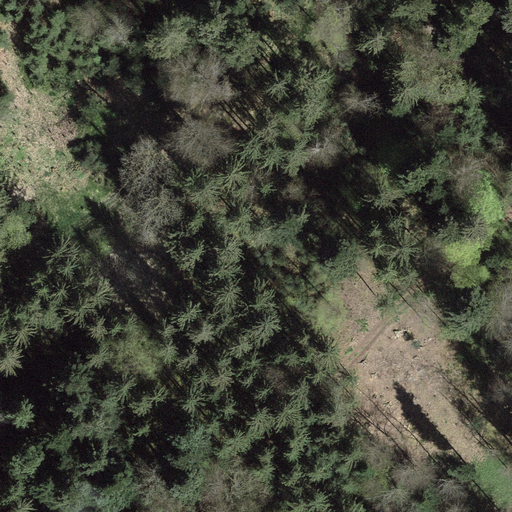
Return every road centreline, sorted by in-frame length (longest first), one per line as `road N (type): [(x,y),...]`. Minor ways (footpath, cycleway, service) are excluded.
road 1 (track): [(511,215),(177,511)]
road 2 (track): [(0,283),(308,39),(337,0)]
road 3 (track): [(381,0),(511,177)]
